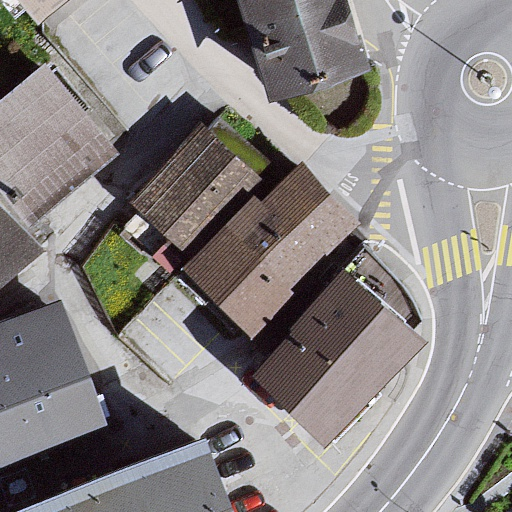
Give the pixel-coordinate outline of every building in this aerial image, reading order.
[(65,0),(12,0),(35,26),(65,0)] [(363,66),(340,0),(252,0),(283,92),(363,66)] [(114,150),(40,66),(0,100),(0,198),(25,227),(114,150)] [(260,167),(212,122),(130,211),(178,255),(260,167)] [(178,255),(170,263),(251,340),(355,230),(274,153),(260,167),(178,255)] [(0,272),(27,251),(0,218),(0,272)] [(345,265),(242,370),(317,443),(420,339),(345,265)] [(56,304),(0,324),(0,468),(102,432),(56,304)] [(235,511),(207,439),(18,511),(235,511)]
